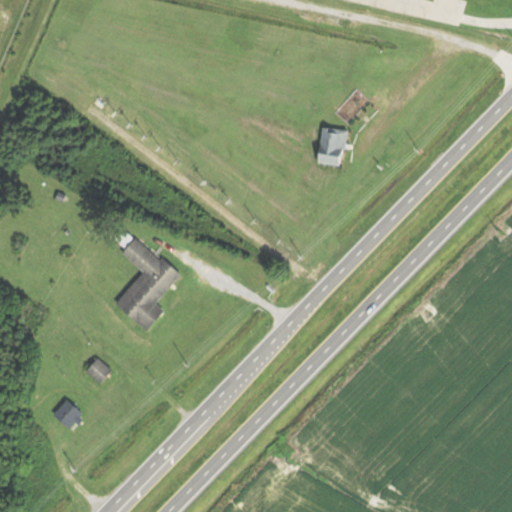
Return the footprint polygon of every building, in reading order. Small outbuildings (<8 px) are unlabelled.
[(370,101),(357,89),(337,111),(349,123),(370,101)] [(326,127),(320,163),(346,167),(352,131),(326,127)] [(168,311),(160,304),(184,275),(130,231),(117,246),(147,270),(120,304),(152,331),(168,311)] [(116,372),(102,359),(89,372),(103,385),(116,372)] [(87,416),(72,400),(58,414),(73,430),(87,416)]
